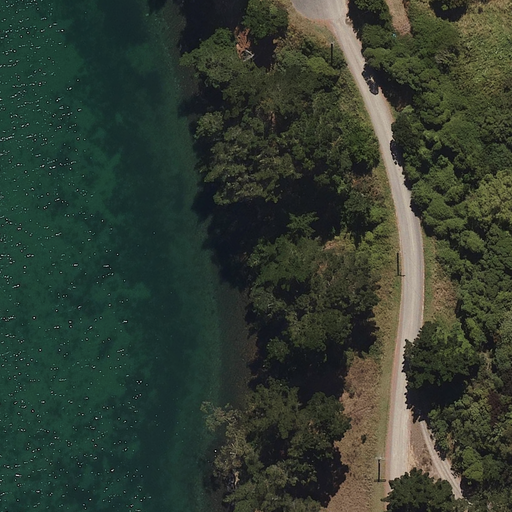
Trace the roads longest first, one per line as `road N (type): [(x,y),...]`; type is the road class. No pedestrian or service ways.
road 1 (residential): [(336,0),(387,134),(414,270)]
road 2 (unclassified): [(414,270),(396,440),(397,511)]
